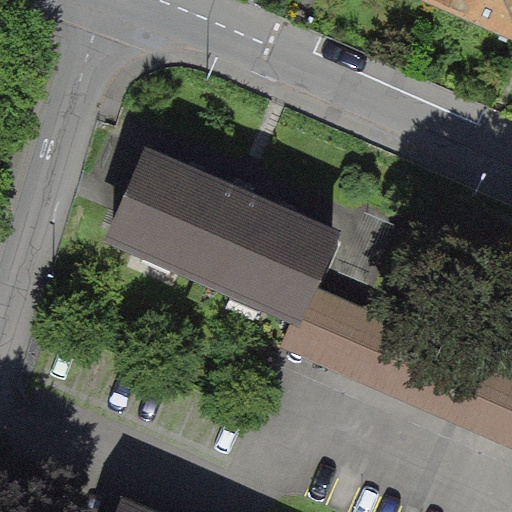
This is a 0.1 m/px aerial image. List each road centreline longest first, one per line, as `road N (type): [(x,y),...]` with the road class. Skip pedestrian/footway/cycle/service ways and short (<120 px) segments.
road 1 (residential): [(149,0),(511,156)]
road 2 (residential): [(109,0),(0,360)]
